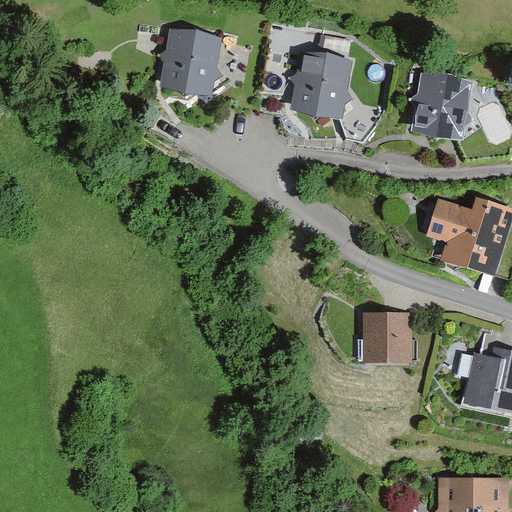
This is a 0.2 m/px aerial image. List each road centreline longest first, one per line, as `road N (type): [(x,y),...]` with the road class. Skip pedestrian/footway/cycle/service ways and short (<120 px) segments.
road 1 (residential): [(511,311),(381,271),(265,185),(257,157)]
road 2 (residential): [(257,157),(289,152),(454,176),(511,172)]
